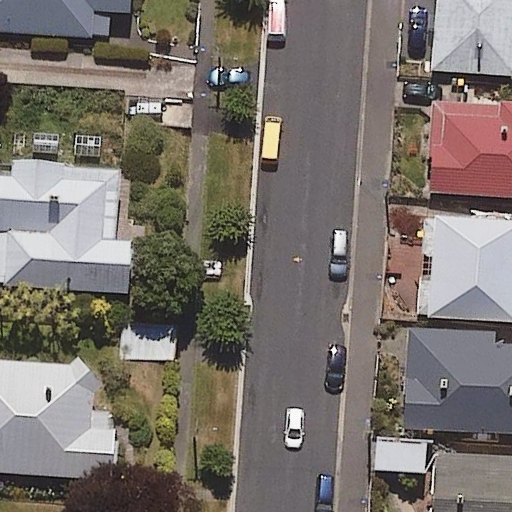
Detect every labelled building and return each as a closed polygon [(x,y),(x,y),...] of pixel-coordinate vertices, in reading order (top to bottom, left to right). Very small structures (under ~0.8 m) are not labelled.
[(63,33),(110,34),(111,15),(132,16),(131,0),(0,0),(0,32),(34,33),(34,52),(63,52),(63,33)] [(511,0),(437,0),(436,82),(511,83),(511,0)] [(511,114),(433,112),(430,200),(511,202),(511,114)] [(0,175),(0,233),(5,233),(2,284),(126,292),(129,242),(102,240),(106,183),(61,180),(62,162),(15,159),(8,176),(0,175)] [(511,227),(434,224),(429,320),(511,324),(511,227)] [(176,327),(124,325),(123,360),(175,362),(176,327)] [(407,437),(511,438),(511,344),(509,345),(509,338),(408,337),(407,437)] [(70,364),(0,358),(0,469),(109,478),(113,431),(91,429),(94,391),(77,383),(70,364)] [(427,444),(372,446),(373,476),(428,474),(427,444)] [(511,511),(511,460),(437,456),(432,511),(511,511)]
